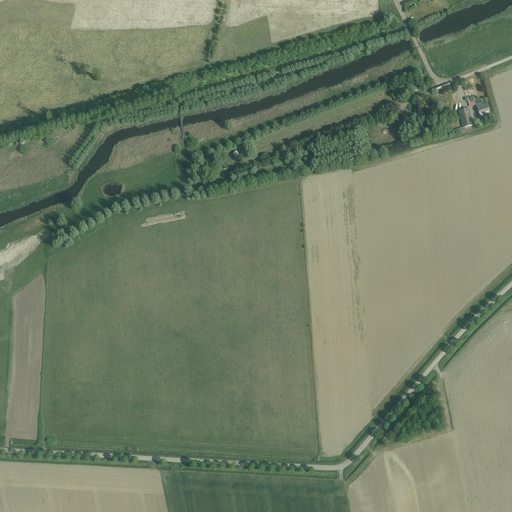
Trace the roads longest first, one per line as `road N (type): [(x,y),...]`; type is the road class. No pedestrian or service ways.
road 1 (unclassified): [(511,283),(338,467),(0,450)]
road 2 (track): [(182,134),(189,198),(297,177),(317,467)]
road 3 (track): [(407,24),(177,93)]
road 4 (track): [(177,93),(0,142)]
road 5 (unclassified): [(396,0),(439,82),(511,57)]
